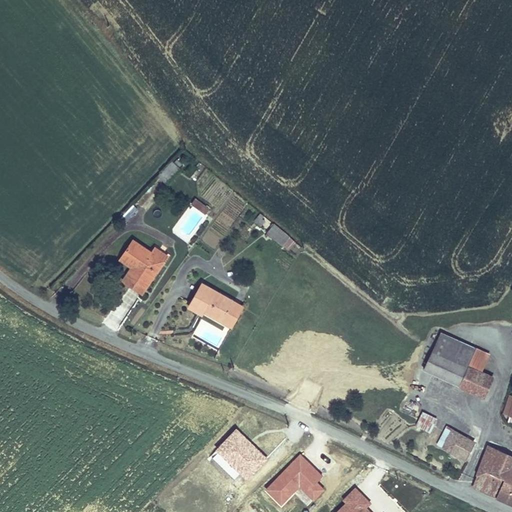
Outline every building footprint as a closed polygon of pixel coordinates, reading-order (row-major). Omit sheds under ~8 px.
[(173,160),(157,174),(166,184),(182,170),(173,160)] [(196,197),(191,204),(205,215),(210,208),(196,197)] [(265,216),(257,211),(251,218),(261,227),(266,221),(263,218),(265,216)] [(296,242),(275,222),(267,232),(290,250),(296,242)] [(132,266),(136,269),(133,275),(148,286),(166,259),(152,250),(132,236),(118,257),(132,266)] [(152,250),(166,259),(170,254),(157,244),(152,250)] [(148,286),(133,275),(136,269),(132,266),(123,278),(144,292),(148,286)] [(193,297),(203,303),(206,311),(221,321),(235,300),(202,279),(193,297)] [(201,313),(206,311),(203,303),(193,297),(188,306),(201,313)] [(221,321),(232,328),(244,305),(235,300),(221,321)] [(471,365),(478,347),(441,331),(424,370),(457,384),(461,386),(471,365)] [(491,353),(478,347),(471,365),(483,370),(491,353)] [(471,365),(461,386),(486,397),(496,376),(483,370),(471,365)] [(511,392),(509,392),(503,413),(511,416),(511,392)] [(438,417),(422,410),(414,424),(430,433),(438,417)] [(436,445),(467,460),(476,441),(447,425),(436,445)] [(268,457),(236,428),(217,448),(248,480),(268,457)] [(511,503),(511,454),(488,443),(471,487),(511,503)] [(373,501),(355,487),(342,498),(344,502),(335,511),(373,511),(368,506),(373,501)]
